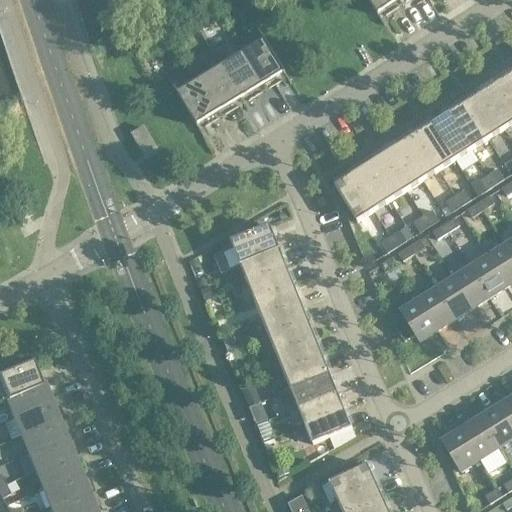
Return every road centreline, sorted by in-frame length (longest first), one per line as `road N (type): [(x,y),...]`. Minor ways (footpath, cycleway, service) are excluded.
road 1 (residential): [(395,428),(270,161)]
road 2 (residential): [(500,0),(270,161)]
road 3 (residential): [(270,161),(45,281)]
road 4 (residential): [(138,511),(45,281)]
road 5 (residential): [(395,428),(511,352)]
